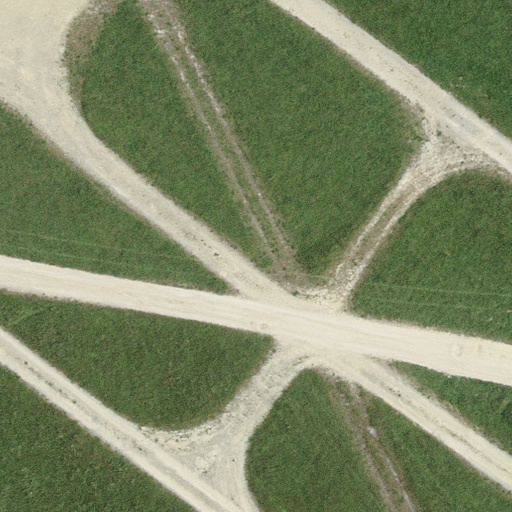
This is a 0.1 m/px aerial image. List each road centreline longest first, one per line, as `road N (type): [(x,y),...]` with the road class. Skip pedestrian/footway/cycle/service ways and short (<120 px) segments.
road 1 (track): [(0,83),(511,472)]
road 2 (track): [(0,284),(316,327),(511,364)]
road 3 (track): [(463,124),(316,327),(190,480)]
road 4 (track): [(0,342),(232,511)]
road 5 (track): [(511,169),(303,0)]
